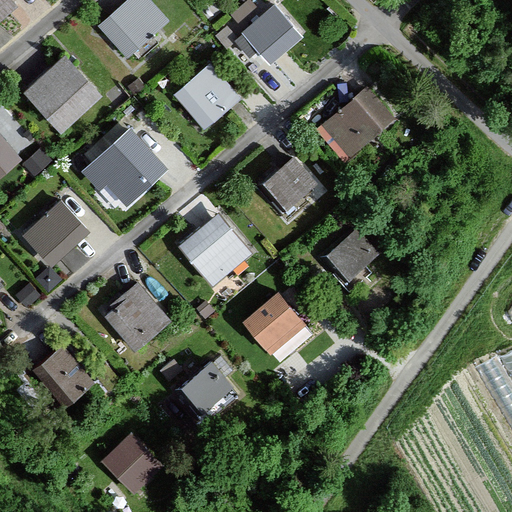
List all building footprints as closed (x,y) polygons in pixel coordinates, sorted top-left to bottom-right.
[(0,0),(0,16),(14,5),(9,0),(0,0)] [(141,0),(125,0),(95,27),(122,58),(162,23),(141,0)] [(267,62),(300,35),(274,3),(241,30),(267,62)] [(57,131),(99,95),(63,53),(21,89),(57,131)] [(200,131),(237,97),(206,64),(169,97),(200,131)] [(349,155),(381,125),(352,94),(320,124),(349,155)] [(120,205),(167,166),(133,126),(86,165),(120,205)] [(0,173),(16,160),(0,140),(0,173)] [(284,208),(316,181),(291,153),(260,180),(284,208)] [(49,266),(84,233),(55,202),(20,235),(49,266)] [(206,286),(249,251),(216,211),(173,247),(206,286)] [(344,278),(376,253),(356,227),(324,252),(344,278)] [(125,354),(166,322),(136,284),(95,316),(125,354)] [(303,324),(276,291),(239,321),(267,354),(303,324)] [(55,419),(92,386),(58,347),(20,380),(55,419)] [(297,405),(347,371),(337,357),(287,390),(297,405)] [(192,417),(229,387),(208,361),(171,391),(192,417)] [(127,495),(159,466),(128,431),(95,459),(127,495)]
